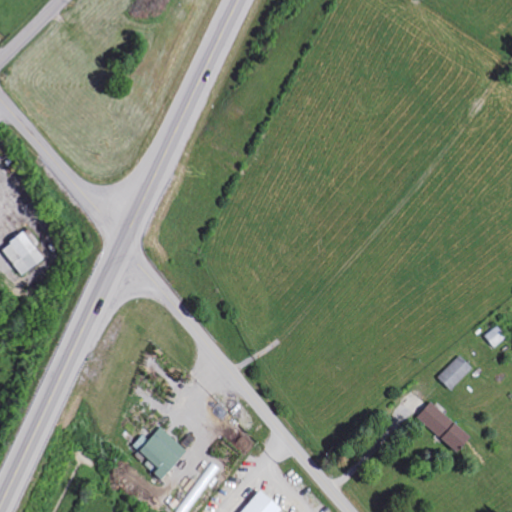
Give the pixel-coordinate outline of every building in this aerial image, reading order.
[(0,246),(0,249),(18,276),(41,260),(21,232),(0,246)] [(491,349),(505,340),(496,327),(482,335),(491,349)] [(471,368),(457,355),(435,378),(449,391),(471,368)] [(415,417),(452,453),(466,438),(429,402),(415,417)] [(280,511),(281,511),(258,489),(237,511),(280,511)]
